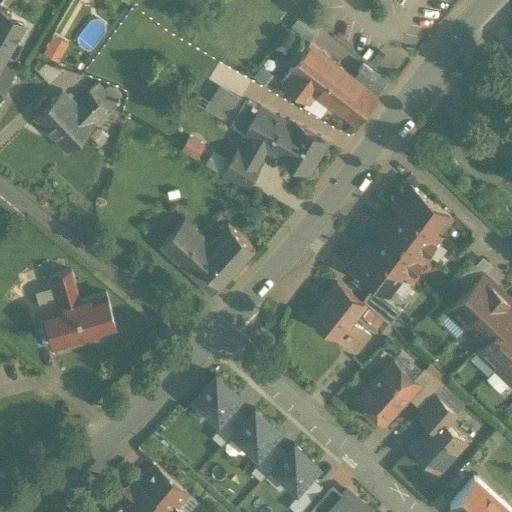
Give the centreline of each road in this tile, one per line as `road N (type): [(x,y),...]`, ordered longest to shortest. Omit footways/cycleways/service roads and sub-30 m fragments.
road 1 (tertiary): [(214,332),(488,0)]
road 2 (residential): [(214,332),(410,511)]
road 3 (tertiary): [(18,511),(214,332)]
